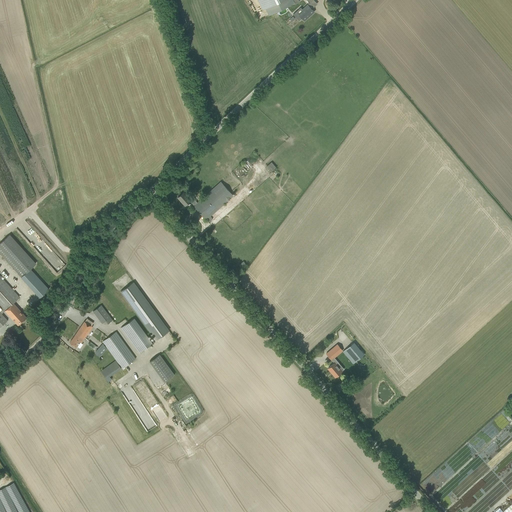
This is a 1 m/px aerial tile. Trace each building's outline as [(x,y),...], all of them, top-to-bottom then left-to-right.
[(258,0),(263,9),(265,8),(269,15),(294,3),(293,0),(307,0),(310,3),(312,0),(258,0)] [(299,21),(302,18),(304,21),(314,12),(308,5),(302,10),(300,8),(293,14),(299,21)] [(274,168),(275,166),(272,162),(267,166),(271,171),(274,169),(274,168)] [(197,203),(194,206),(206,220),(233,196),(221,182),(197,203)] [(193,198),(191,200),(184,192),(178,197),(185,206),(190,201),(194,206),(197,203),(193,198)] [(35,264),(8,235),(0,243),(0,253),(40,297),(49,289),(30,269),(35,264)] [(0,305),(3,309),(5,311),(18,325),(26,318),(13,303),(19,297),(16,294),(0,275),(0,305)] [(168,331),(133,282),(121,291),(156,340),(168,331)] [(93,311),(96,315),(102,323),(105,321),(107,324),(112,320),(101,305),(93,311)] [(121,328),(139,353),(152,343),(134,318),(121,328)] [(91,326),(93,323),(87,319),(85,321),(84,321),(70,343),(76,347),(80,342),(81,343),(92,327),(91,326)] [(102,342),(122,368),(135,358),(116,332),(102,342)] [(353,343),(343,351),(351,361),(350,360),(351,360),(353,363),(356,360),(357,360),(363,355),(353,343)] [(330,351),(326,354),(331,360),(342,351),(337,344),(330,351)] [(149,361),(164,382),(174,374),(160,354),(149,361)] [(334,363),(328,368),(331,372),(332,372),(335,376),(335,377),(341,371),(344,369),(339,363),(334,358),(331,360),(334,363)] [(6,487),(19,511),(29,511),(13,482),(6,487)] [(0,489),(0,496),(7,511),(17,511),(5,487),(0,489)] [(511,511),(511,503),(502,511),(511,511)]
